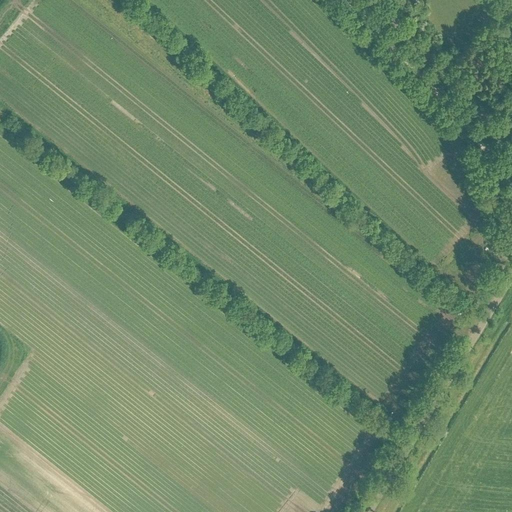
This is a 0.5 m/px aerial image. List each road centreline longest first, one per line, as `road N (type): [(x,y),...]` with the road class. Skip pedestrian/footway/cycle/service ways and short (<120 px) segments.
road 1 (unclassified): [(369,511),(511,273)]
road 2 (tertiary): [(373,0),(511,152)]
